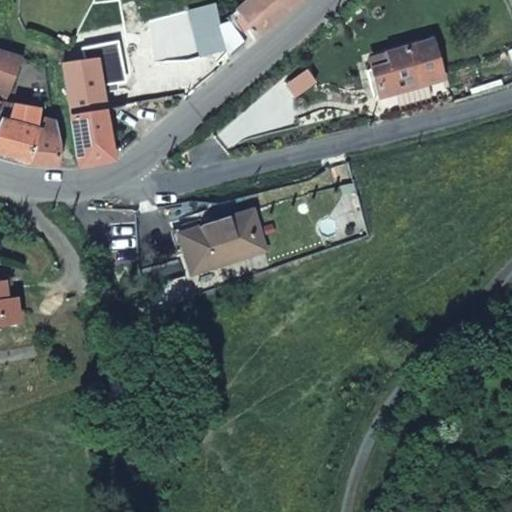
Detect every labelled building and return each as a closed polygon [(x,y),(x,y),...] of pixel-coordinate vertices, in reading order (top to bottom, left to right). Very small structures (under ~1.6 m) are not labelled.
[(206,0),(190,2),(192,34),(219,31),(219,23),(216,0),(206,0)] [(241,0),(231,9),(252,36),(282,11),(273,0),(241,0)] [(273,0),(282,11),(294,0),(273,0)] [(219,31),(221,46),(221,53),(241,37),(225,17),(219,23),(219,31)] [(193,49),(221,46),(219,31),(192,34),(193,49)] [(407,40),(419,81),(445,74),(432,33),(407,40)] [(89,53),(114,45),(111,35),(87,43),(89,53)] [(370,53),(381,91),(419,81),(407,40),(385,46),(386,48),(370,53)] [(59,58),(68,110),(103,103),(101,85),(112,82),(112,74),(123,71),(114,45),(89,53),(59,58)] [(21,53),(0,47),(0,89),(7,92),(21,53)] [(0,150),(7,152),(30,158),(35,124),(37,106),(30,105),(6,100),(4,97),(1,97),(0,100),(0,150)] [(39,100),(32,98),(30,105),(37,106),(39,100)] [(37,106),(43,108),(51,109),(49,102),(39,100),(37,106)] [(107,129),(103,103),(68,110),(76,163),(110,155),(107,129)] [(57,149),(52,117),(41,115),(39,124),(35,124),(30,158),(43,160),(57,162),(57,149)] [(196,277),(268,252),(253,212),(212,227),(213,231),(184,241),(196,277)]
